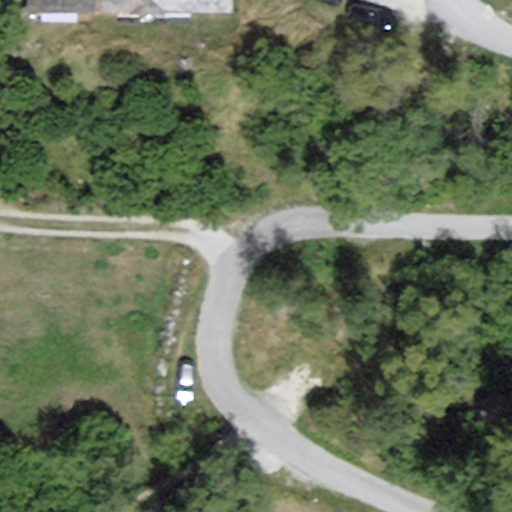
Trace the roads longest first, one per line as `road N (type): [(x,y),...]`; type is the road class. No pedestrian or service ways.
road 1 (residential): [(431,511),(318,462),(229,399),(215,344),(226,281),(247,250),(293,227),(511,226)]
road 2 (track): [(0,220),(190,232),(240,259)]
